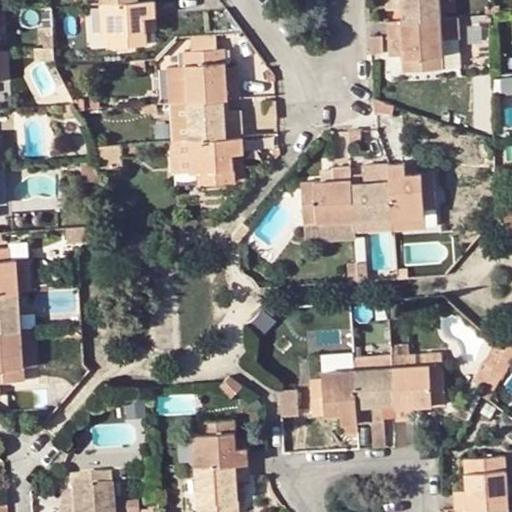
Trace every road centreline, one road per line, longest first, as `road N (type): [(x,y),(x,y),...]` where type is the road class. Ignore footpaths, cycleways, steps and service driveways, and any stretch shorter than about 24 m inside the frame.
road 1 (residential): [(243,0),(329,111),(336,0)]
road 2 (residential): [(410,511),(412,462),(307,464),(303,506)]
